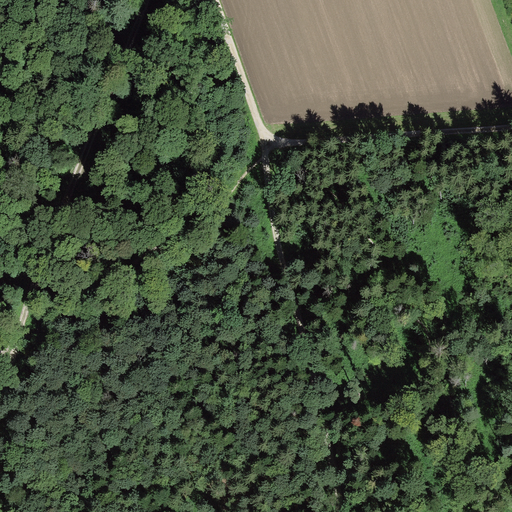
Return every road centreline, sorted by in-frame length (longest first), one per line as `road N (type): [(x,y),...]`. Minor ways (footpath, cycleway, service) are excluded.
road 1 (track): [(143,0),(26,299),(0,398)]
road 2 (track): [(262,138),(274,242),(340,511)]
road 3 (track): [(511,126),(293,143),(262,138)]
road 4 (track): [(262,138),(214,0)]
